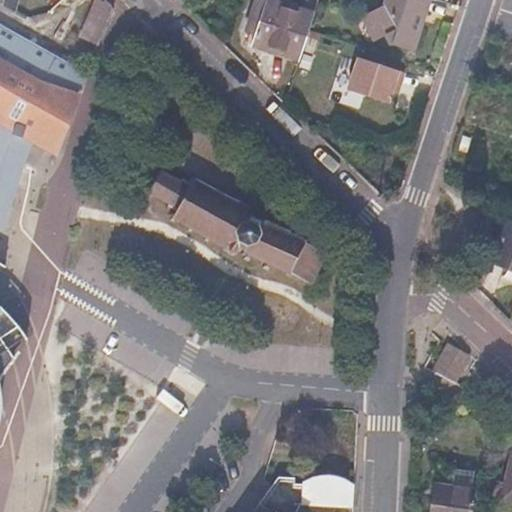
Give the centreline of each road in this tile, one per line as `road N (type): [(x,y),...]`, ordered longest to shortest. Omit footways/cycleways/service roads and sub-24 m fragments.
road 1 (residential): [(398,251),(141,0)]
road 2 (residential): [(398,251),(482,0)]
road 3 (residential): [(377,511),(398,251)]
road 4 (residential): [(511,350),(398,251)]
